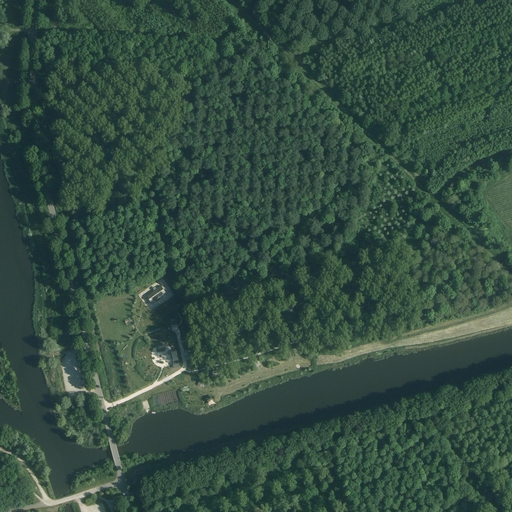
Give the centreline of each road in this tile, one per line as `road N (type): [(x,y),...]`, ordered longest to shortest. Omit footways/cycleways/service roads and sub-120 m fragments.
road 1 (tertiary): [(122,482),(42,176),(31,79),(37,0)]
road 2 (track): [(103,408),(183,361),(157,230),(157,184),(175,118),(242,10),(232,0)]
road 3 (track): [(254,0),(242,10),(429,194),(511,151)]
road 4 (track): [(183,361),(190,386),(215,389),(511,307)]
